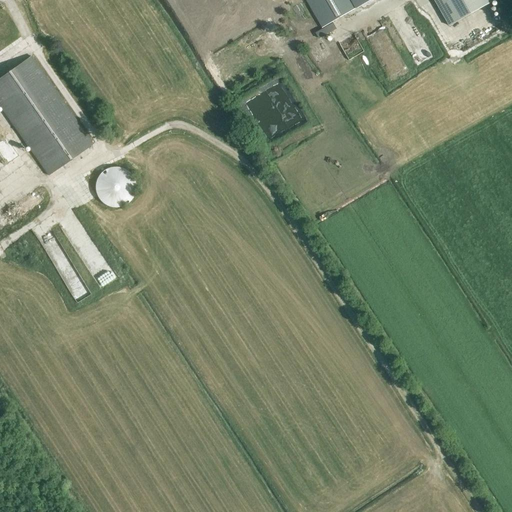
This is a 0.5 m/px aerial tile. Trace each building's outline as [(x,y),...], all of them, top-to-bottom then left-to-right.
[(306,0),(322,27),(357,7),(369,0),(306,0)] [(486,0),(428,0),(443,28),(489,4),(486,0)] [(406,20),(398,28),(417,50),(426,43),(406,20)] [(343,51),(345,57),(358,54),(357,47),(343,51)] [(0,107),(48,175),(92,144),(31,57),(0,78),(0,107)] [(117,134),(123,141),(138,129),(132,122),(117,134)] [(24,150),(21,152),(28,163),(31,161),(24,150)] [(72,178),(65,190),(71,194),(79,182),(72,178)] [(3,208),(0,210),(0,230),(43,200),(35,189),(5,211),(3,208)]
